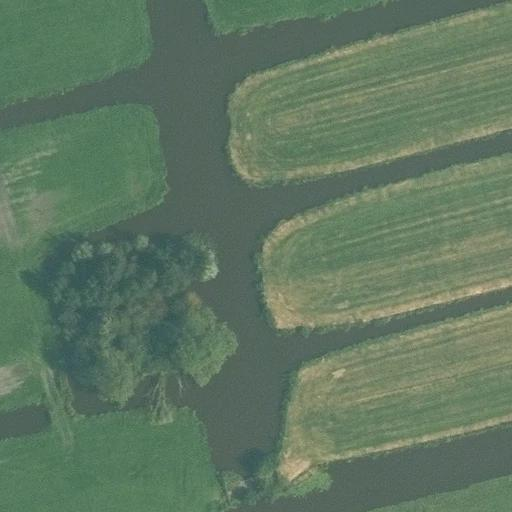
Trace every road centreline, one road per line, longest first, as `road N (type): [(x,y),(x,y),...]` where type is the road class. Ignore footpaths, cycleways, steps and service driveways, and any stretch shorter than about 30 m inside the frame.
road 1 (track): [(144,511),(276,479),(336,441),(511,401)]
road 2 (track): [(83,511),(0,208)]
